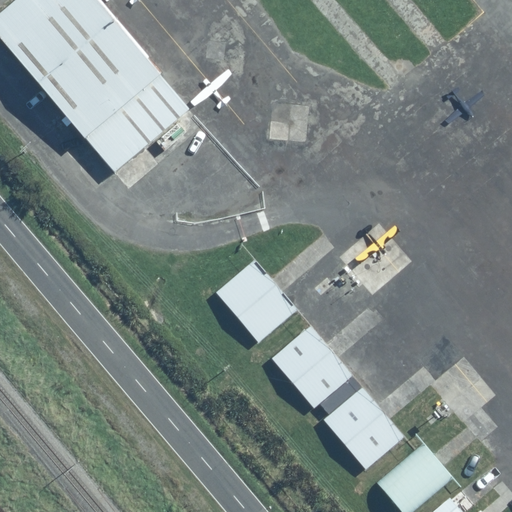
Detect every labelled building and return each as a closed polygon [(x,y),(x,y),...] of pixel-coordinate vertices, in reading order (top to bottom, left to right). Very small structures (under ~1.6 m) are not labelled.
[(93,0),(13,0),(0,11),(0,39),(112,177),(187,116),(93,0)] [(251,262),(214,292),(257,345),(295,315),(251,262)] [(308,325),(269,357),(312,410),(351,378),(308,325)] [(362,388),(322,421),(364,471),(404,438),(362,388)] [(413,511),(451,482),(420,445),(375,482),(399,511),(413,511)] [(460,490),(432,511),(464,511),(472,505),(460,490)]
